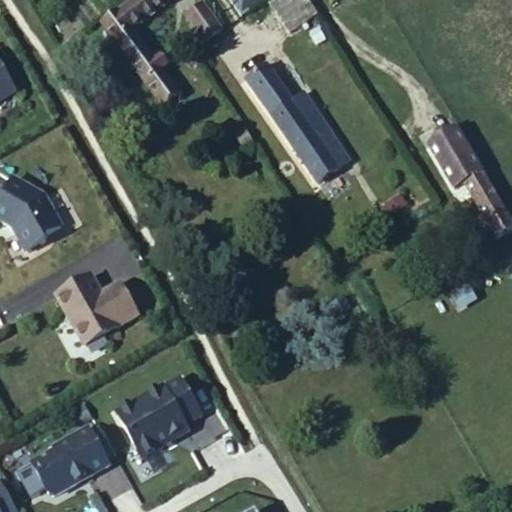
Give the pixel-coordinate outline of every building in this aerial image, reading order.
[(135,0),(120,11),(133,29),(149,17),(170,2),(168,0),(135,0)] [(220,0),(236,24),(263,6),(270,0),(220,0)] [(313,20),(300,0),(270,0),(263,6),(284,40),(313,20)] [(217,33),(200,5),(183,16),(201,44),(217,33)] [(133,29),(120,11),(101,26),(131,65),(149,52),(133,29)] [(165,40),(149,17),(133,29),(149,52),(165,40)] [(234,63),(247,84),(269,69),(256,49),(234,63)] [(155,61),(149,52),(131,65),(163,106),(181,93),(164,68),(171,63),(164,54),(155,61)] [(280,62),(269,69),(247,84),(274,123),(296,108),(306,101),(280,62)] [(0,95),(12,89),(0,67),(0,95)] [(312,134),(296,108),(274,123),(316,188),(339,174),(330,160),(340,153),(323,126),(312,134)] [(451,193),(462,188),(478,177),(452,135),(425,151),(451,193)] [(511,232),(511,225),(478,177),(462,188),(497,242),(511,232)] [(44,200),(14,181),(0,203),(0,223),(12,230),(25,255),(44,245),(46,238),(60,230),(44,200)] [(51,301),(80,350),(133,320),(115,288),(96,299),(86,281),(51,301)] [(160,389),(112,415),(138,461),(176,440),(173,436),(183,430),(182,428),(198,419),(177,382),(161,391),(160,389)] [(81,410),(72,415),(78,424),(79,423),(80,426),(88,421),(81,410)] [(183,430),(173,436),(176,440),(186,435),(183,430)] [(85,432),(27,464),(45,497),(52,499),(73,487),(74,483),(80,480),(82,483),(106,469),(85,432)] [(96,432),(88,437),(102,463),(111,459),(96,432)] [(11,511),(0,491),(0,511),(11,511)]
